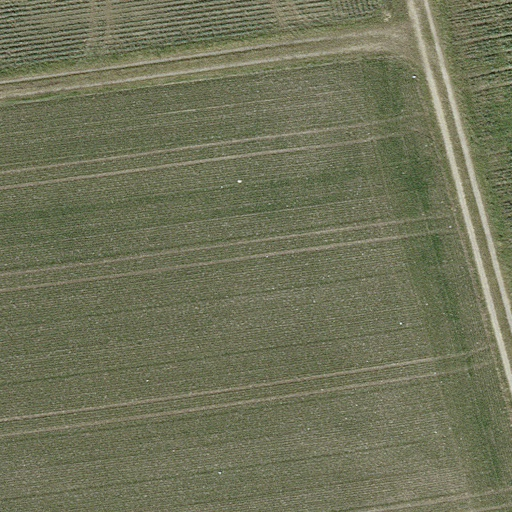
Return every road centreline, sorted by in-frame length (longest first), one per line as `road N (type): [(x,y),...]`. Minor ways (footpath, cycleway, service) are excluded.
road 1 (track): [(0,98),(423,42)]
road 2 (track): [(413,0),(511,359)]
